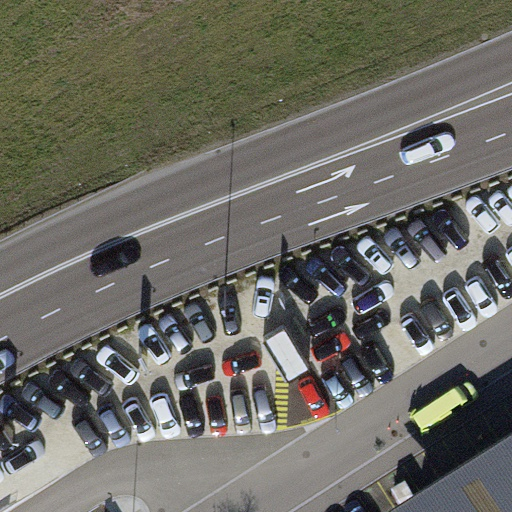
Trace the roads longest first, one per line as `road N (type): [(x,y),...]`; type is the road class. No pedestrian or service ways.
road 1 (primary): [(511,84),(0,304)]
road 2 (residential): [(511,335),(247,511)]
